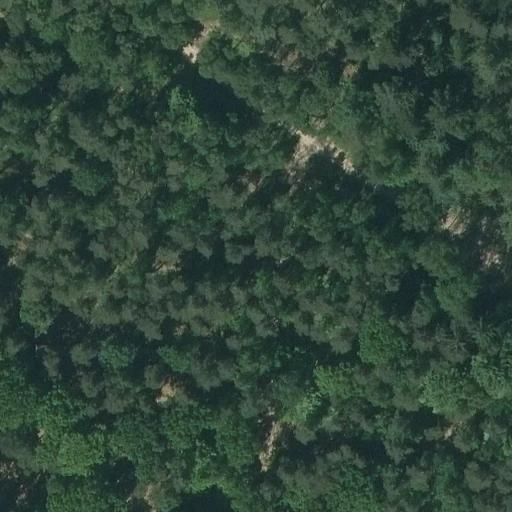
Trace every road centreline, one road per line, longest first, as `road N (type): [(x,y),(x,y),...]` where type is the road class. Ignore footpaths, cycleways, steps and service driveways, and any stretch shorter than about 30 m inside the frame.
road 1 (track): [(0,339),(322,374),(414,354),(511,309)]
road 2 (track): [(511,270),(139,0)]
